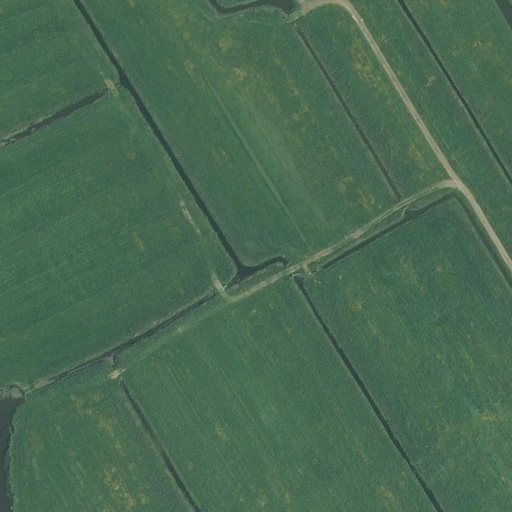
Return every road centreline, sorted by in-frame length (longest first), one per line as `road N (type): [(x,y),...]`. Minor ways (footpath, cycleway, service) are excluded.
road 1 (track): [(24,507),(24,433),(38,408),(117,375),(228,304)]
road 2 (track): [(228,304),(403,202),(457,184)]
road 3 (track): [(105,77),(176,194),(228,304)]
road 4 (track): [(457,184),(340,0)]
road 5 (track): [(325,0),(285,21),(238,24),(210,20),(196,0)]
